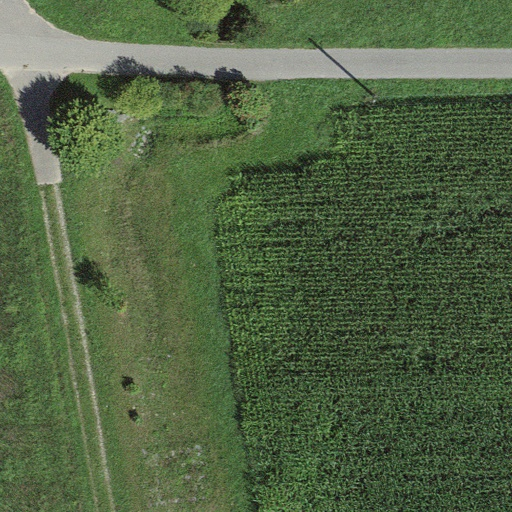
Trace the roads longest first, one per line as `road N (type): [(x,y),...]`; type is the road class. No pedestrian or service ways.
road 1 (unclassified): [(20,56),(511,62)]
road 2 (track): [(20,56),(106,511)]
